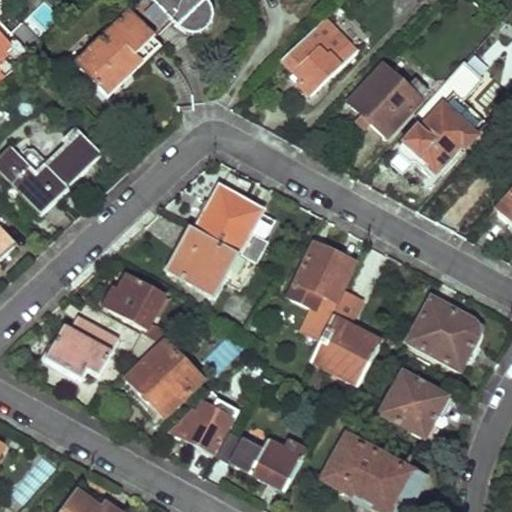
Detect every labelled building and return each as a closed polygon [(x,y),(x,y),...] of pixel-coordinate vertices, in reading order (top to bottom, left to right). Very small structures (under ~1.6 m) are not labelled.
[(198,0),(145,0),(130,15),(153,41),(170,24),(181,36),(184,38),(189,40),(193,39),(197,39),(202,37),(206,33),(210,27),(211,22),(211,18),(210,14),(208,10),(198,0)] [(130,15),(76,66),(108,99),(142,66),(134,58),(153,41),(130,15)] [(353,54),(321,21),(279,63),(297,83),(293,87),(306,100),(351,55),(353,54)] [(21,28),(10,38),(28,56),(38,46),(21,28)] [(0,40),(0,76),(3,80),(21,63),(0,40)] [(379,69),(347,105),(386,141),(419,104),(379,69)] [(457,71),(441,87),(452,98),(469,80),(458,70),(457,71)] [(452,98),(441,109),(473,140),(484,128),(452,98)] [(412,136),(397,152),(414,167),(419,161),(434,175),(459,149),(462,152),(473,140),(441,109),(414,137),(412,136)] [(12,150),(0,160),(0,175),(38,216),(100,157),(75,131),(63,143),(66,146),(35,175),(12,150)] [(219,188),(193,231),(196,233),(238,256),(253,264),(263,246),(247,238),(262,212),(261,212),(219,188)] [(511,194),(496,212),(511,225),(511,194)] [(262,212),(247,238),(263,246),(277,220),(262,212)] [(189,229),(176,252),(184,256),(196,233),(193,231),(189,229)] [(0,259),(13,246),(0,232),(0,259)] [(176,252),(164,274),(215,298),(222,285),(238,256),(196,233),(184,256),(176,252)] [(309,248),(287,299),(313,311),(319,297),(333,303),(351,264),(334,256),(333,258),(309,248)] [(238,256),(222,285),(237,293),(252,264),(253,264),(238,256)] [(125,277),(105,312),(145,334),(143,338),(156,345),(165,336),(149,328),(165,298),(125,277)] [(332,319),(331,320),(347,329),(360,301),(343,294),(338,305),(332,319)] [(333,303),(319,297),(313,311),(332,319),(338,305),(333,303)] [(429,299),(407,343),(460,374),(478,340),(478,337),(478,332),(476,328),(474,326),(429,299)] [(61,330),(45,364),(80,382),(86,371),(97,377),(115,340),(75,320),(69,333),(61,330)] [(331,320),(310,364),(357,389),(376,351),(348,336),(350,330),(347,329),(331,320)] [(161,347),(122,382),(161,421),(197,386),(161,347)] [(403,375),(378,416),(422,441),(446,401),(403,375)] [(189,413),(167,434),(211,457),(233,416),(213,406),(210,412),(199,407),(194,415),(189,413)] [(214,460),(228,467),(240,444),(226,437),(214,460)] [(343,441),(321,482),(376,511),(403,511),(420,482),(343,441)] [(240,444),(228,467),(282,496),(305,454),(285,444),(280,453),(263,445),(258,454),(240,444)] [(100,511),(73,493),(60,511),(110,511),(104,508),(101,511),(100,511)]
